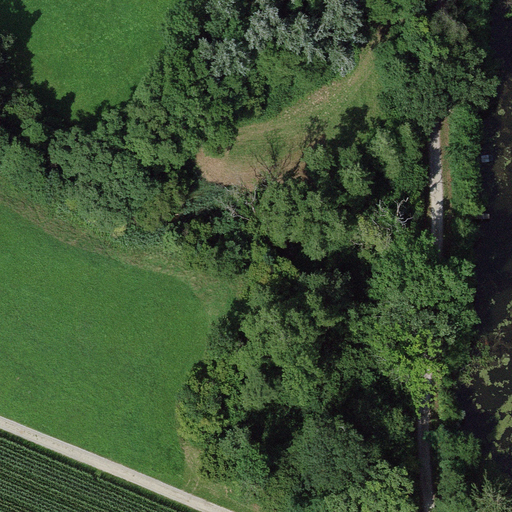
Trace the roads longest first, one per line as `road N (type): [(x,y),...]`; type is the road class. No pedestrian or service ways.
road 1 (track): [(447,0),(435,68),(439,218),(425,413),(433,511)]
road 2 (track): [(0,420),(219,511)]
